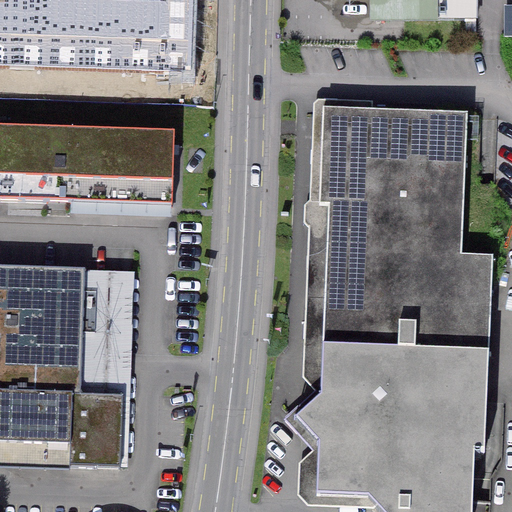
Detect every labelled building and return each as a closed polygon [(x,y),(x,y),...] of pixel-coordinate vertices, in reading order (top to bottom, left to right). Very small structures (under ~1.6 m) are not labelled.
[(352,0),(367,0),(373,0),(373,22),(473,22),(473,0),(352,0)] [(482,457),(486,357),(490,262),(459,260),(465,120),(322,114),(318,215),(327,216),(323,316),(322,350),(320,402),(296,424),(318,448),(316,500),(366,502),(375,511),(470,511),(472,456),(482,457)] [(0,203),(171,210),(173,138),(0,132),(0,203)] [(0,457),(68,461),(68,470),(119,472),(120,457),(122,402),(81,400),(82,376),(84,312),(86,277),(0,273),(0,457)] [(122,402),(119,472),(127,472),(135,279),(86,277),(81,400),(122,402)]
